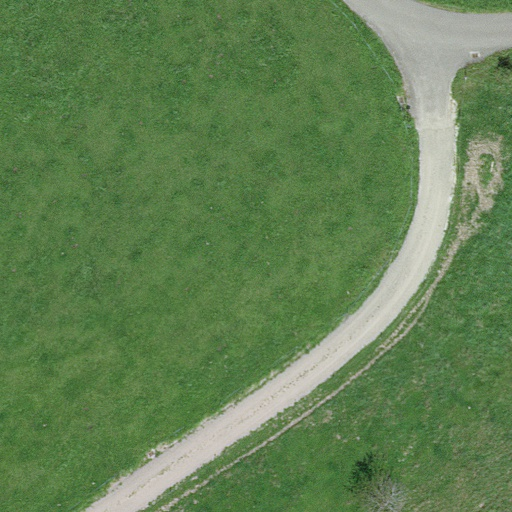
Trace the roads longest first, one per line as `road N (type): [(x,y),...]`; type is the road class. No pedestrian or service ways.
road 1 (track): [(439,31),(433,216),(405,286),(359,329),(108,511)]
road 2 (residential): [(381,0),(439,31),(511,32)]
